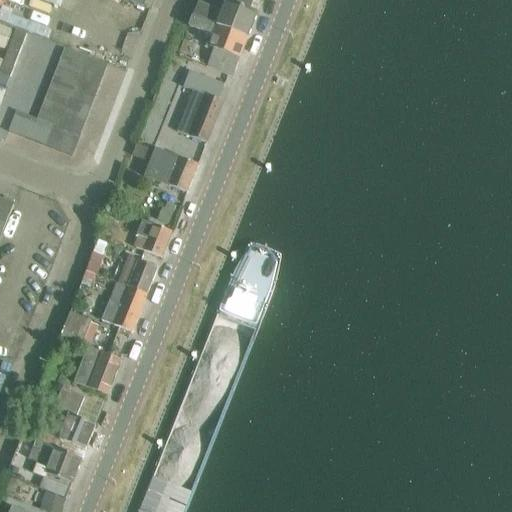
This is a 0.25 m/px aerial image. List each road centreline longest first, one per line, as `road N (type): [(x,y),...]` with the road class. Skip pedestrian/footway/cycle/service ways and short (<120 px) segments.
road 1 (residential): [(88,511),(290,0)]
road 2 (residential): [(0,431),(88,200)]
road 3 (residential): [(88,200),(166,0)]
